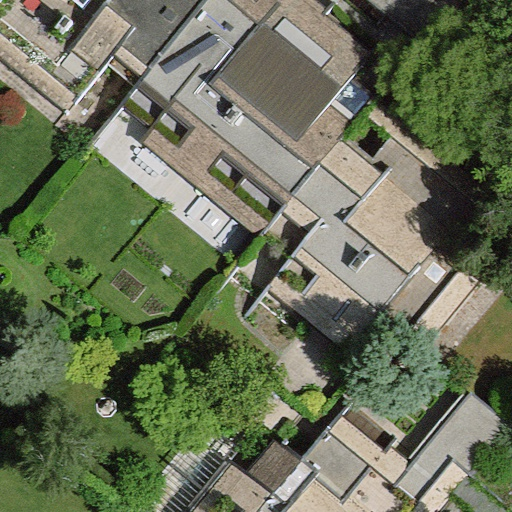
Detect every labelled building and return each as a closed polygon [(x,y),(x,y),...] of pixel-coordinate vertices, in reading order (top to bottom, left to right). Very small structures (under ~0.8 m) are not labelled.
[(158,67),(213,0),(4,0),(0,6),(0,38),(80,103),(122,51),(152,76),(158,67)] [(313,30),(278,1),(273,7),(264,0),(213,0),(158,67),(187,90),(155,129),(236,197),(254,177),(290,207),(350,135),(355,129),(331,110),(378,52),(329,12),(313,30)] [(479,9),(467,0),(366,0),(439,58),(479,9)] [(377,157),(350,135),(290,207),(275,227),(304,248),(287,269),(326,301),(318,311),(362,344),(379,323),(407,343),(432,311),(449,325),(491,274),(463,250),(509,194),(453,147),(433,170),(395,137),(377,157)] [(209,511),(427,511),(463,468),(474,478),(511,430),(471,397),(420,458),(354,404),(344,415),(333,406),(293,454),(284,446),(255,480),(244,472),(209,511)]
